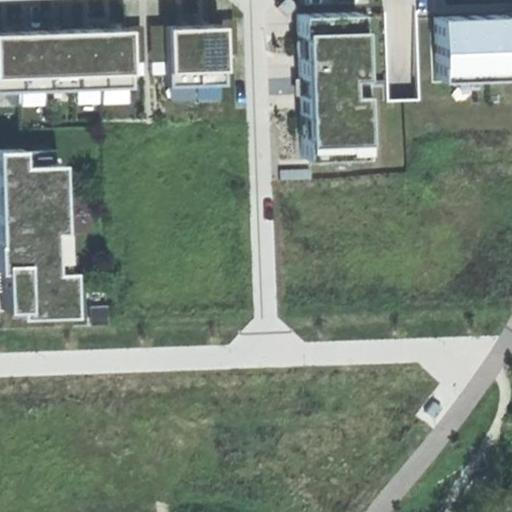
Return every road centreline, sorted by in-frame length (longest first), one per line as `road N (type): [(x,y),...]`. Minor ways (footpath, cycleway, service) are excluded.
road 1 (residential): [(0,358),(259,349)]
road 2 (residential): [(259,349),(500,342)]
road 3 (residential): [(254,193),(243,0)]
road 4 (residential): [(254,193),(259,349)]
